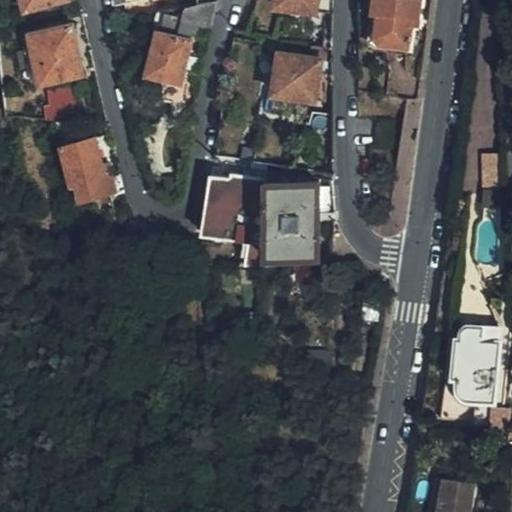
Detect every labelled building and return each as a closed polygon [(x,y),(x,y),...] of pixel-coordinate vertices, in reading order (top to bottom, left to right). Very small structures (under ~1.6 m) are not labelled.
[(68,2),(67,0),(19,0),(23,13),(68,2)] [(408,16),(409,11),(417,12),(418,0),(381,0),(376,34),(404,39),(408,16)] [(219,5),(187,11),(185,22),(183,35),(211,40),(219,5)] [(183,35),(185,22),(168,19),(166,32),(183,35)] [(82,78),(72,27),(31,36),(41,86),(82,78)] [(182,87),(185,74),(193,43),(157,36),(148,79),(182,87)] [(315,94),(322,53),(280,46),(273,87),(315,94)] [(186,71),(204,75),(204,74),(206,64),(189,59),(186,71)] [(390,145),(390,124),(378,124),(378,145),(390,145)] [(106,178),(94,143),(64,151),(73,188),(78,187),(83,204),(115,196),(110,178),(106,178)] [(482,190),(485,190),(499,191),(501,155),(484,154),(482,190)] [(247,270),(267,269),(267,261),(268,185),(269,181),(230,176),(231,181),(212,178),(202,238),(247,245),(247,270)] [(268,185),(267,261),(317,261),(319,186),(268,185)] [(499,191),(485,190),(484,205),(496,205),(501,191),(499,191)] [(152,271),(175,271),(177,251),(154,250),(152,271)] [(175,271),(196,272),(200,251),(177,251),(175,271)] [(490,398),(501,338),(484,335),(486,328),(502,330),(503,324),(466,318),(463,331),(457,330),(451,371),(455,372),(453,383),(454,387),(456,390),(460,392),(490,398)] [(489,403),(487,424),(505,426),(507,406),(489,403)] [(438,509),(445,475),(441,474),(434,508),(438,509)] [(468,478),(445,475),(438,509),(434,508),(433,511),(472,511),(479,479),(468,478)]
